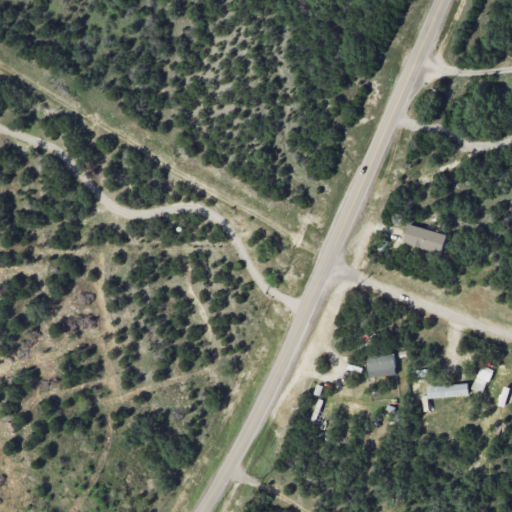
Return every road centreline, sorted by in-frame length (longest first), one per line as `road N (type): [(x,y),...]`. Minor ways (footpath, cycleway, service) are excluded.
road 1 (secondary): [(202,511),(257,419),(444,0)]
road 2 (residential): [(327,269),(511,334)]
